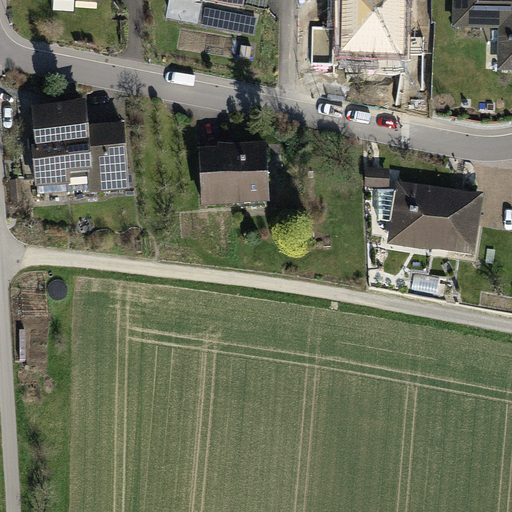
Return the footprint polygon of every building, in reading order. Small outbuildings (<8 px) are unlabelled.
[(407,0),(365,0),(364,55),(406,56),(407,0)] [(511,0),(457,0),(457,28),(503,29),(502,72),(511,72),(511,0)] [(86,104),(31,109),(39,190),(127,182),(122,127),(88,130),(86,104)] [(265,149),(195,152),(198,203),(268,199),(265,149)] [(373,169),(373,186),(394,186),(395,169),(373,169)] [(481,193),(405,180),(394,241),(470,255),(481,193)]
